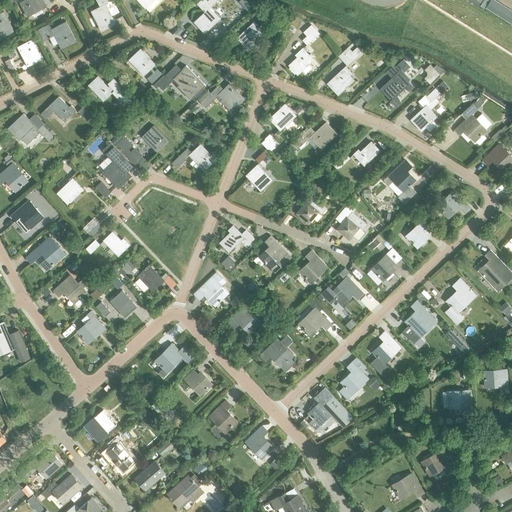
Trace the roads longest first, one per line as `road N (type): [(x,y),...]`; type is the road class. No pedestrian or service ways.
road 1 (residential): [(273,409),(487,202),(482,190),(402,139),(266,79)]
road 2 (residential): [(0,105),(129,34),(148,32),(266,79)]
road 3 (residential): [(136,239),(115,206),(140,181),(158,178),(216,203)]
road 4 (residential): [(352,260),(216,203)]
road 5 (residential): [(273,409),(174,313)]
road 6 (residential): [(216,203),(266,79)]
road 7 (residential): [(346,511),(273,409)]
